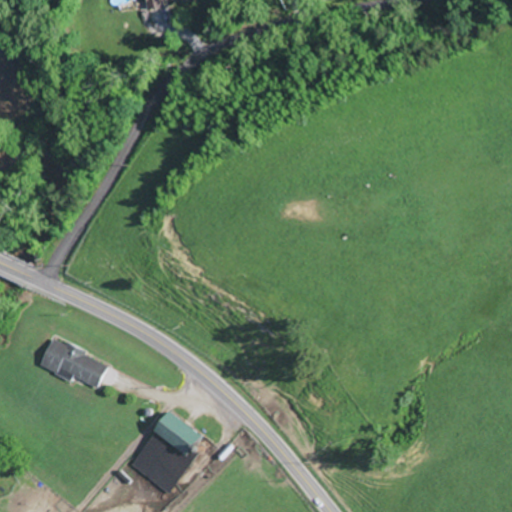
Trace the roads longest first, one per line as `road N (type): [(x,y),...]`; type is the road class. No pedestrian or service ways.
road 1 (residential): [(45,283),(142,118),(181,71),(234,38),(397,0)]
road 2 (secondary): [(330,511),(256,422),(199,369),(105,311),(0,262)]
